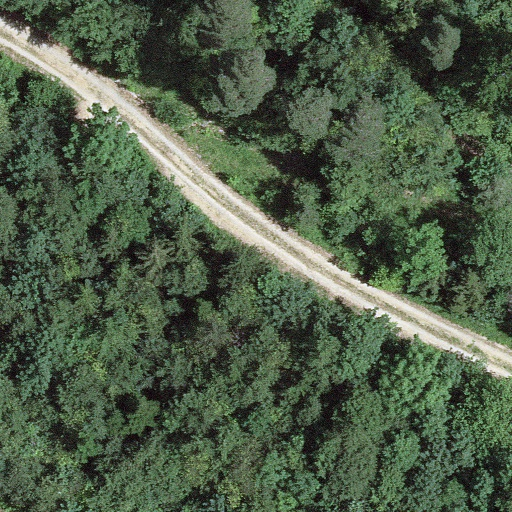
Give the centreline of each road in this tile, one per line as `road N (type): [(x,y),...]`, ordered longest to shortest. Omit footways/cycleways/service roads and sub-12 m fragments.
road 1 (track): [(0,32),(131,123),(206,195),(511,371)]
road 2 (track): [(131,123),(389,207),(511,217)]
road 3 (track): [(511,161),(363,0)]
